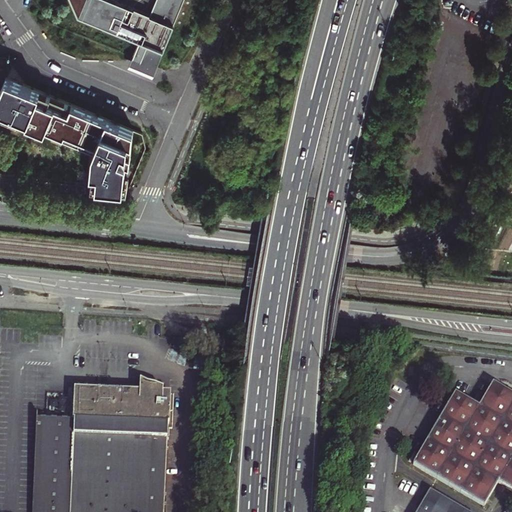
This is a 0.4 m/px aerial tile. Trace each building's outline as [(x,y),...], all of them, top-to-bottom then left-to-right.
[(156,0),(151,14),(115,0),(71,0),(78,15),(139,41),(132,58),(155,68),(173,26),(186,31),(199,0),(156,0)] [(84,183),(119,186),(124,159),(128,161),(133,129),(26,85),(6,77),(0,90),(0,115),(93,154),(84,183)] [(179,350),(181,344),(171,340),(169,346),(179,350)] [(67,511),(167,511),(171,420),(172,420),(173,403),(171,403),(172,391),(165,391),(165,386),(157,383),(150,382),(141,378),(141,390),(75,388),(75,400),(74,400),(73,418),(71,418),(67,507),(67,511)] [(480,406),(456,393),(414,464),(438,478),(485,506),(500,482),(511,489),(511,394),(493,383),(480,406)] [(71,418),(37,417),(35,462),(33,511),(67,511),(67,507),(71,418)] [(468,511),(431,490),(417,511),(468,511)]
